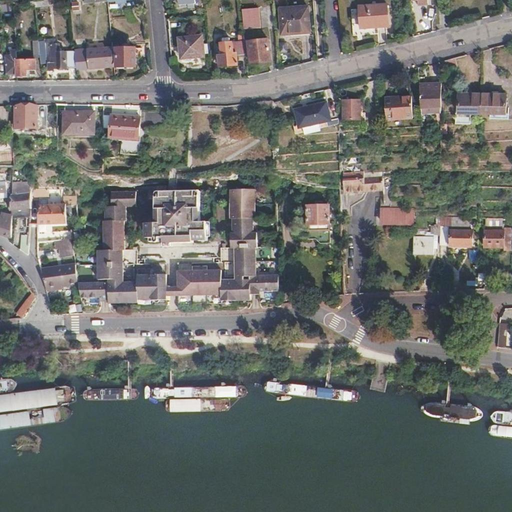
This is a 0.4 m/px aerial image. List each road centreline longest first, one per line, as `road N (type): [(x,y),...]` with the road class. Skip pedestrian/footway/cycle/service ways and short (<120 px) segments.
road 1 (residential): [(40,328),(312,313),(385,348),(481,357)]
road 2 (unclassified): [(511,26),(336,71)]
road 3 (unclassified): [(336,71),(248,93),(164,94)]
road 4 (unclassified): [(164,94),(0,93)]
